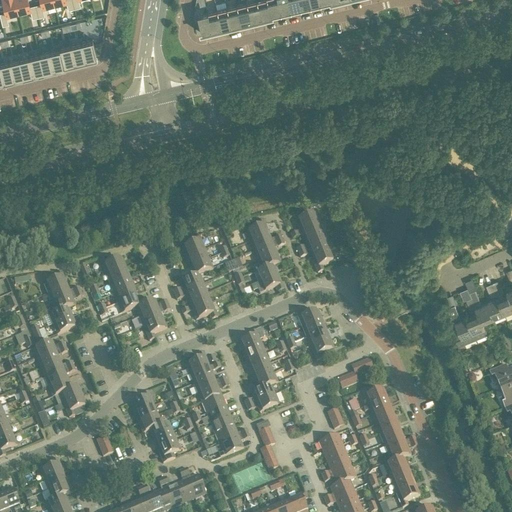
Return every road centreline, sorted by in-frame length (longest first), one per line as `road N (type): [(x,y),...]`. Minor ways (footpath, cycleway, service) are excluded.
road 1 (primary): [(167,135),(511,52)]
road 2 (primary): [(511,12),(167,95)]
road 3 (residential): [(101,474),(134,462),(159,471),(192,458),(213,467),(250,451),(254,437),(220,332)]
road 4 (residential): [(186,0),(182,35),(203,49),(408,0)]
road 5 (residential): [(190,344),(148,243),(0,275)]
road 6 (residential): [(321,511),(306,453),(318,423),(309,392),(380,340)]
road 7 (residential): [(458,511),(380,340)]
road 8 (residential): [(114,0),(102,69),(0,97)]
road 9 (primary): [(0,176),(167,135)]
road 10 (primary): [(126,104),(0,135)]
